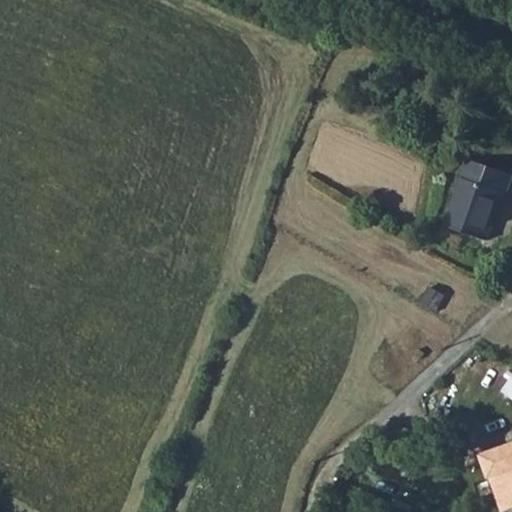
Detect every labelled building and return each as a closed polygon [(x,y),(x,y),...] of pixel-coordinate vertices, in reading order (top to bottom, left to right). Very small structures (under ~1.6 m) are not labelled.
[(467,159),(445,225),(487,240),(503,194),(475,186),(482,163),(467,159)] [(475,186),(503,194),(511,173),(482,163),(475,186)] [(444,296),(429,288),(421,303),(436,311),(444,296)] [(511,449),(486,458),(499,498),(511,493),(511,449)] [(511,493),(499,498),(504,511),(511,509),(511,493)]
